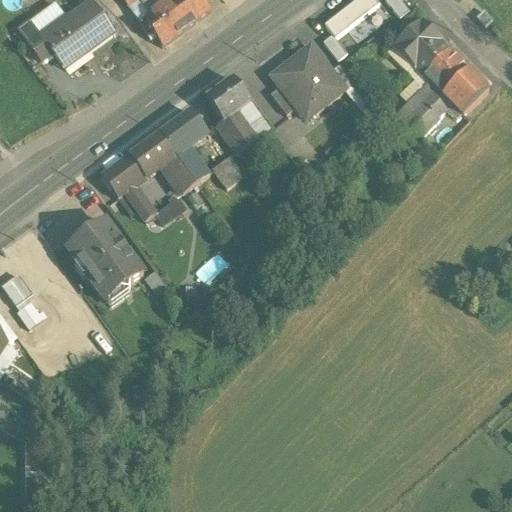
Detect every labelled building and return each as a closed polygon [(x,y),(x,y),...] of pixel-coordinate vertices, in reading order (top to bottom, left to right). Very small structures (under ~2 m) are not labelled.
[(120,0),(127,9),(140,0),(120,0)] [(167,7),(162,0),(147,0),(158,14),(167,7)] [(176,0),(167,7),(186,33),(210,15),(199,0),(176,0)] [(371,0),(364,0),(326,30),(334,40),(336,43),(379,10),(371,0)] [(397,0),(390,0),(385,4),(400,23),(409,15),(397,0)] [(43,41),(42,42),(53,58),(54,59),(55,58),(63,69),(87,51),(90,56),(114,38),(91,6),(43,41)] [(158,14),(143,25),(162,50),(186,33),(167,7),(158,14)] [(492,23),(484,14),(477,21),(485,30),(492,23)] [(421,23),(393,50),(408,65),(415,70),(433,52),(432,51),(441,43),(421,23)] [(43,41),(40,37),(28,46),(43,66),(53,58),(42,42),(43,41)] [(334,40),(323,47),(337,66),(347,59),(334,40)] [(433,52),(415,70),(424,79),(449,52),(441,43),(432,51),(433,52)] [(449,52),(424,79),(430,85),(431,85),(444,99),(445,100),(470,74),(449,52)] [(315,54),(291,73),(288,69),(272,82),(281,93),(297,113),(306,106),(316,118),(346,95),(331,76),(315,54)] [(415,70),(408,65),(403,70),(416,83),(400,98),(409,107),(430,85),(424,79),(415,70)] [(339,69),(331,76),(363,114),(371,108),(339,69)] [(470,74),(445,100),(452,107),(463,119),(463,118),(464,119),(489,94),(470,74)] [(251,107),(234,84),(206,104),(223,128),(238,116),(251,107)] [(444,99),(431,85),(409,107),(393,123),(407,138),(444,99)] [(281,93),(272,100),(288,120),(297,113),(281,93)] [(444,99),(407,138),(416,148),(440,123),(438,122),(452,107),(445,100),(444,99)] [(190,116),(160,138),(176,162),(189,152),(206,140),(190,116)] [(223,128),(218,131),(237,159),(258,144),(238,116),(223,128)] [(160,138),(129,160),(145,184),(163,171),(176,162),(160,138)] [(209,180),(189,152),(176,162),(196,189),(208,181),(209,180)] [(129,160),(101,181),(118,204),(125,198),(134,192),(145,184),(129,160)] [(233,161),(214,176),(226,193),(245,179),(233,161)] [(176,162),(163,171),(183,199),(196,189),(176,162)] [(208,181),(196,189),(206,202),(217,194),(208,181)] [(154,220),(134,192),(125,198),(145,226),(154,220)] [(144,279),(107,228),(94,237),(85,236),(84,244),(68,255),(79,270),(82,267),(89,278),(86,280),(105,306),(121,295),(129,296),(130,288),(144,279)] [(167,294),(155,278),(146,285),(157,301),(167,294)] [(18,280),(2,292),(16,311),(33,300),(18,280)] [(32,311),(19,320),(29,333),(45,321),(42,317),(38,319),(32,311)] [(38,511),(37,438),(24,438),(25,511),(38,511)]
